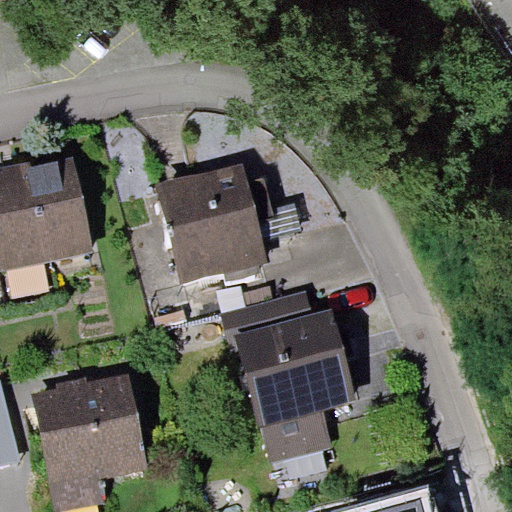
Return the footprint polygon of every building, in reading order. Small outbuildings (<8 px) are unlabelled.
[(71,159),(0,177),(0,252),(8,283),(96,260),(71,159)] [(248,177),(158,197),(181,294),(270,273),(248,177)] [(330,331),(249,353),(279,465),(337,449),(329,419),(353,413),(330,331)] [(136,383),(36,406),(61,511),(116,511),(111,487),(159,476),(136,383)] [(0,390),(0,474),(25,470),(9,388),(0,390)]
